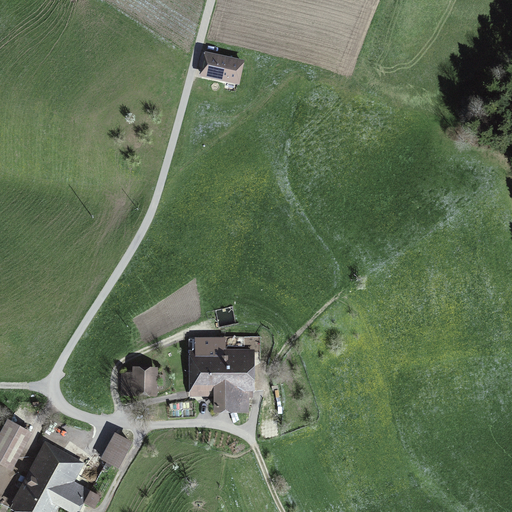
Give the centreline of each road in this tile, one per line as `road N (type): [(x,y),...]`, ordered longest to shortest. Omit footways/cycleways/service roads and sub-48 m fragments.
road 1 (unclassified): [(243,435),(213,423),(95,420),(64,407),(54,389),(62,358),(147,221),(211,0)]
road 2 (track): [(213,423),(203,405),(182,395),(128,408),(115,422),(119,364),(188,333),(261,333),(267,341),(258,398),(243,435)]
